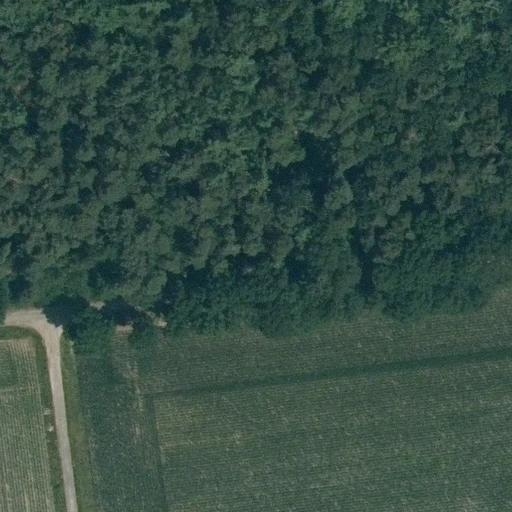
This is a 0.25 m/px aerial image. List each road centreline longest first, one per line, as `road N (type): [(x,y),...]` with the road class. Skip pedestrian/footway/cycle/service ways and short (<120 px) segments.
road 1 (unclassified): [(0,321),(511,242)]
road 2 (track): [(49,314),(73,511)]
